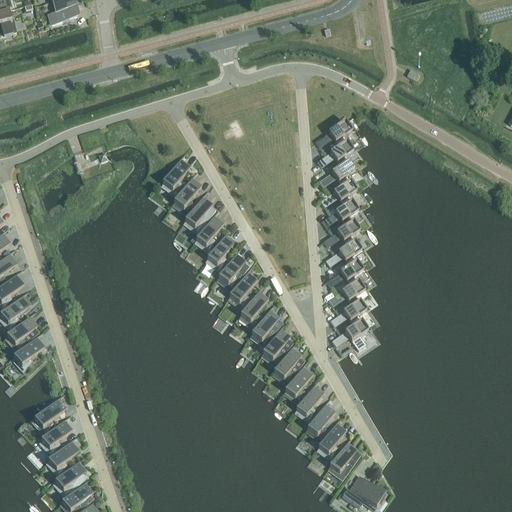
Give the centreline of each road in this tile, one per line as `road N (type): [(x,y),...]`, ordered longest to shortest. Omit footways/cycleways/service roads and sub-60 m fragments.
road 1 (residential): [(115,511),(0,164)]
road 2 (residential): [(169,101),(322,363)]
road 3 (residential): [(298,66),(322,363)]
road 4 (unclassified): [(511,176),(347,82)]
road 5 (unclassified): [(0,164),(169,101)]
road 6 (tertiary): [(222,43),(328,15),(351,0)]
